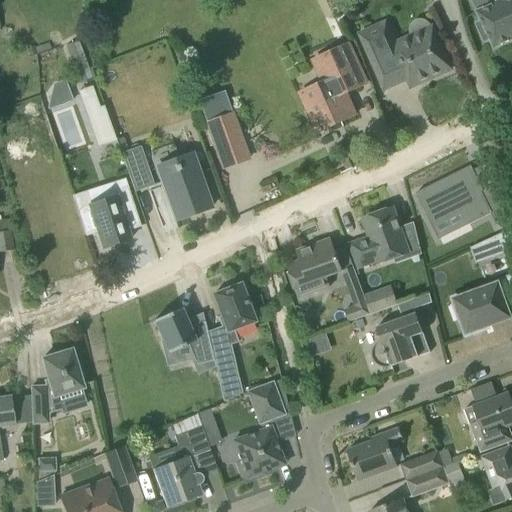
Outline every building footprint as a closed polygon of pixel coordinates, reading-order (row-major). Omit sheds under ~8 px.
[(511,0),(503,0),(476,13),(481,22),(475,25),(484,42),(489,40),(494,49),(504,44),(511,40),(511,0)] [(395,41),(386,21),(359,32),(385,89),(407,79),(411,88),(450,70),(430,26),(395,41)] [(365,85),(347,46),(313,61),(323,84),(299,94),(317,133),(355,116),(345,94),(365,85)] [(114,141),(102,108),(98,109),(94,97),(81,101),(85,114),(89,112),(95,129),(91,130),(97,147),(114,141)] [(231,115),(204,125),(212,147),(239,138),(231,115)] [(338,145),(344,160),(363,152),(356,137),(338,145)] [(140,147),(120,154),(134,193),(154,186),(140,147)] [(190,216),(197,214),(211,209),(192,156),(173,163),(156,169),(161,183),(173,217),(188,212),(190,216)] [(474,165),(418,192),(434,226),(465,211),(472,224),(493,213),(499,225),(511,218),(511,198),(507,179),(486,189),(474,165)] [(138,227),(126,187),(112,192),(114,198),(90,206),(86,193),(72,198),(85,236),(97,232),(103,249),(129,241),(126,231),(138,227)] [(370,239),(350,246),(358,268),(378,261),(379,264),(408,254),(392,209),(363,220),(370,239)] [(0,222),(0,253),(13,252),(8,222),(0,222)] [(511,228),(470,248),(476,264),(511,250),(511,228)] [(326,278),(342,272),(330,240),(296,252),(299,262),(286,266),(297,299),(329,287),(326,278)] [(341,273),(349,297),(361,292),(353,268),(341,273)] [(226,291),(212,296),(220,317),(217,318),(220,328),(206,333),(213,361),(223,403),(242,395),(238,380),(230,346),(238,343),(233,331),(254,323),(245,300),(248,299),(244,289),(241,290),(240,286),(237,287),(236,284),(225,288),(226,291)] [(363,296),(369,314),(396,305),(390,286),(363,296)] [(490,290),(447,306),(454,324),(450,326),(457,344),(470,339),(478,336),(477,332),(502,324),(490,290)] [(372,359),(372,360),(373,361),(374,363),(376,365),(378,366),(380,367),(382,368),(384,368),(387,368),(389,368),(390,368),(430,353),(414,310),(432,303),(429,294),(397,306),(402,319),(376,328),(385,352),(383,355),(372,359)] [(153,321),(167,354),(188,345),(196,365),(213,361),(206,333),(204,322),(188,326),(180,309),(153,321)] [(83,376),(78,362),(75,363),(71,351),(41,360),(47,380),(43,382),(45,388),(30,389),(31,426),(48,425),(48,415),(61,410),(58,398),(84,390),(79,377),(83,376)] [(245,393),(257,425),(289,414),(280,381),(245,393)] [(469,425),(479,455),(511,442),(511,436),(506,420),(511,418),(511,402),(509,393),(472,407),(478,422),(469,425)] [(0,495),(4,495),(2,480),(0,480),(0,462),(2,462),(0,450),(0,428),(14,426),(10,398),(0,399),(0,495)] [(196,415),(202,429),(214,424),(208,410),(196,415)] [(152,471),(159,490),(166,509),(202,496),(198,486),(200,485),(201,484),(202,483),(202,481),(202,480),(202,479),(202,478),(201,477),(201,476),(200,475),(199,475),(197,474),(196,474),(195,474),(194,474),(189,459),(209,451),(200,428),(173,437),(181,459),(152,471)] [(270,428),(231,442),(239,463),(235,464),(241,482),(284,466),(270,428)] [(346,451),(358,482),(396,468),(390,448),(404,443),(398,429),(370,439),(371,442),(346,451)] [(102,455),(115,490),(136,483),(123,447),(102,455)] [(491,454),(479,459),(491,490),(499,487),(505,500),(509,499),(511,497),(511,453),(510,448),(491,454)] [(447,450),(438,454),(443,468),(452,465),(447,450)] [(399,466),(405,482),(443,468),(438,454),(437,452),(399,466)] [(38,461),(38,473),(54,472),(54,460),(38,461)] [(457,463),(452,465),(443,468),(449,484),(448,485),(452,493),(466,488),(457,463)] [(443,468),(405,482),(412,498),(448,485),(449,484),(443,468)] [(118,511),(116,505),(107,479),(59,496),(64,511),(118,511)] [(368,511),(408,511),(403,499),(368,511)]
